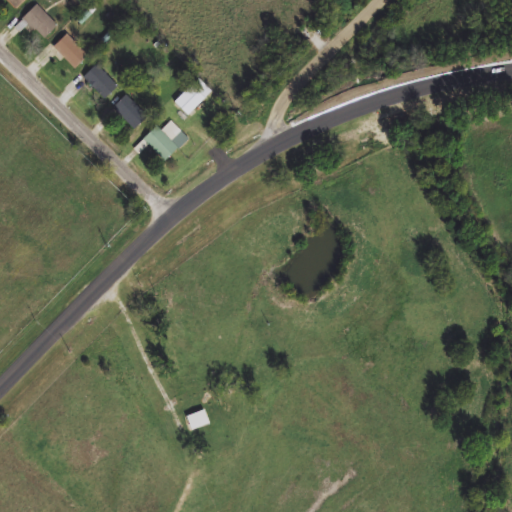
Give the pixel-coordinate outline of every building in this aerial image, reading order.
[(4,0),(17,10),(26,0),(4,0)] [(41,40),(56,26),(36,5),(22,18),(41,40)] [(77,22),(81,27),(92,17),(87,12),(77,22)] [(73,69),(86,55),(65,35),(52,48),(73,69)] [(82,77),(104,101),(117,88),(96,65),(82,77)] [(173,103),(187,117),(212,94),(198,79),(173,103)] [(132,131),(147,119),(128,95),(113,107),(132,131)] [(162,132),(157,127),(143,139),(164,162),(188,140),(172,122),(162,132)] [(189,431),(207,426),(203,412),(185,417),(189,431)]
